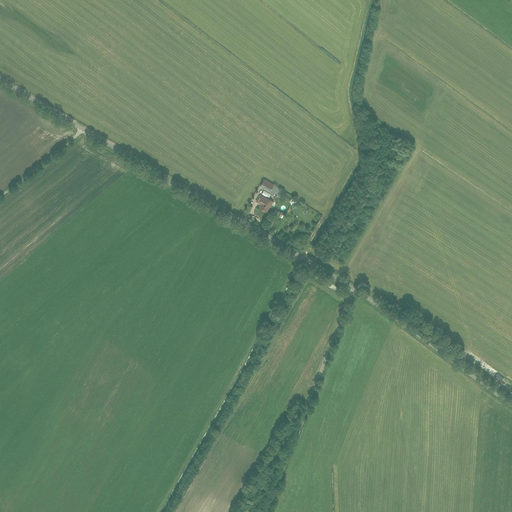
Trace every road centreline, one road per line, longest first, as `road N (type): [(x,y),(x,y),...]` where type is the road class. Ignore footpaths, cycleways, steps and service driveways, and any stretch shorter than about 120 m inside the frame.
road 1 (unclassified): [(511,406),(363,293),(0,80)]
road 2 (unknown): [(352,287),(265,511)]
